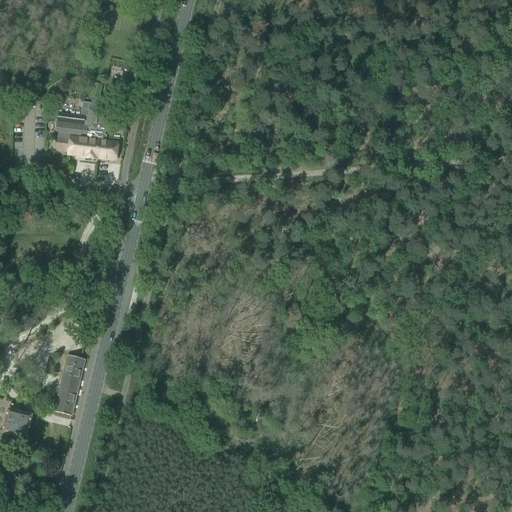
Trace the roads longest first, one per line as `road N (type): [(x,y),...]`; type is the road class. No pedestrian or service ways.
road 1 (track): [(143,185),(511,159)]
road 2 (secondary): [(65,511),(143,185)]
road 3 (track): [(492,442),(366,507),(310,493)]
road 4 (secondary): [(143,185),(187,0)]
road 5 (residential): [(143,185),(0,196)]
